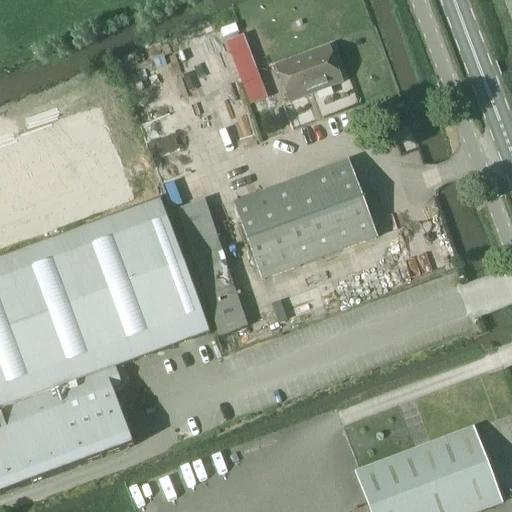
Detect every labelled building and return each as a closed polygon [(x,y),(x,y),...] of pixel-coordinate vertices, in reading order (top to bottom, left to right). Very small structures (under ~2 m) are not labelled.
[(289,103),(342,84),(329,48),(276,67),(289,103)] [(99,110),(0,146),(0,248),(133,199),(99,110)] [(263,282),(377,239),(348,162),(234,205),(263,282)] [(161,199),(0,258),(0,495),(133,446),(113,392),(123,388),(115,367),(210,332),(161,199)] [(205,201),(178,210),(220,336),(247,327),(205,201)] [(370,511),(480,511),(502,503),(474,429),(356,474),(370,511)]
